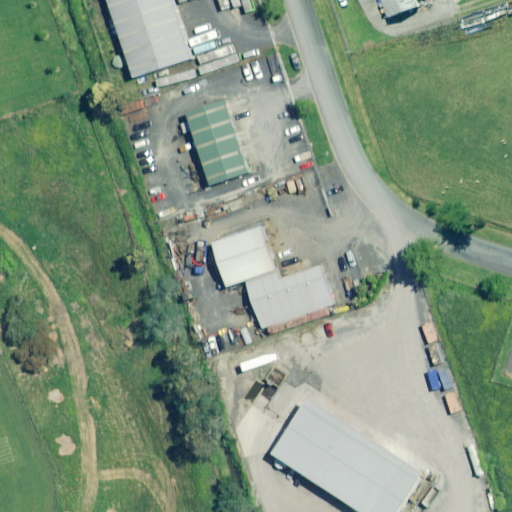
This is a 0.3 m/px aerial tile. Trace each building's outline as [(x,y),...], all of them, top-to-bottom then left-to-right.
[(192,58),(172,0),(108,0),(135,78),(192,58)] [(407,0),(375,0),(381,14),(409,4),(407,0)] [(218,95),(179,107),(202,183),(242,170),(218,95)] [(254,223),(207,238),(221,281),(268,266),(254,223)] [(317,254),(241,278),(254,321),(331,297),(317,254)] [(387,511),(416,470),(304,397),(267,453),(356,511),(387,511)]
